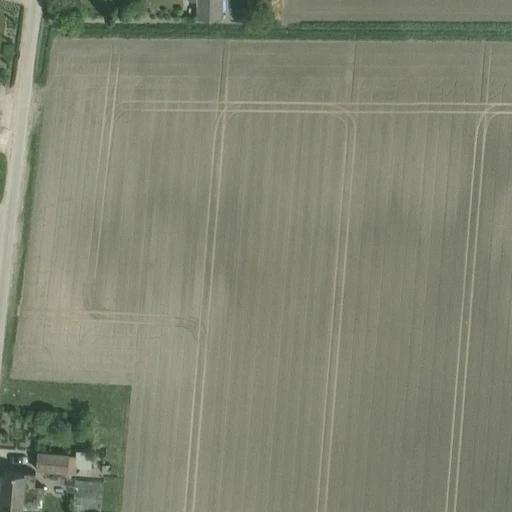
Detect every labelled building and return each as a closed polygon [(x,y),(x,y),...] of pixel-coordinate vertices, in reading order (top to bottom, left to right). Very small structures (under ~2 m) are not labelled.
[(196,0),(196,16),(220,16),(220,0),(196,0)] [(224,22),(244,23),(245,1),(224,1),(224,22)] [(106,451),(108,430),(100,429),(97,451),(106,451)] [(35,468),(75,472),(75,467),(89,469),(91,452),(76,450),(75,454),(36,451),(35,468)] [(34,473),(21,472),(1,470),(0,479),(0,504),(41,508),(43,485),(33,485),(34,473)] [(98,511),(101,488),(75,485),(71,511),(98,511)]
